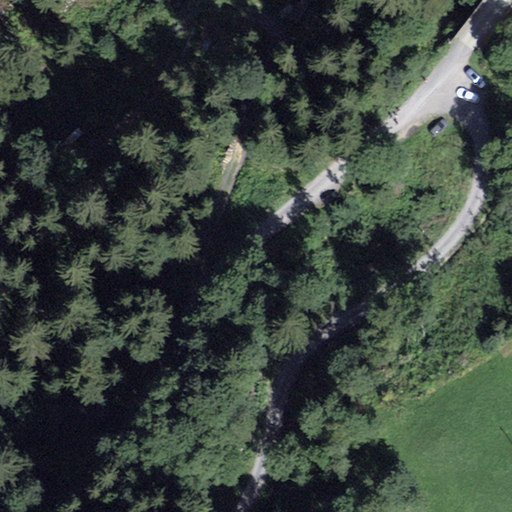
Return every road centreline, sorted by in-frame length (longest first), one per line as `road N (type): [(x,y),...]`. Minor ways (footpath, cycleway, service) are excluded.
road 1 (unclassified): [(37,511),(98,459),(212,280),(407,119),(500,0)]
road 2 (track): [(244,511),(301,354),(454,239),(472,154),(444,127),(407,119)]
